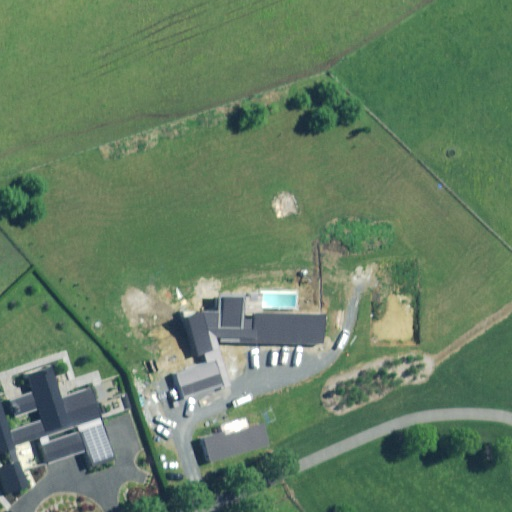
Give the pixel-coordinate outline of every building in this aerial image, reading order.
[(0,425),(0,450),(8,448),(7,446),(33,437),(34,439),(72,426),(87,467),(110,459),(98,423),(92,426),(86,408),(92,406),(86,389),(69,395),(72,404),(57,409),(43,367),(21,374),(38,421),(3,434),(0,425)] [(141,439),(134,415),(126,418),(132,442),(141,439)] [(153,467),(146,448),(137,451),(144,470),(153,467)] [(19,484),(12,462),(0,466),(0,487),(1,490),(19,484)] [(160,495),(157,486),(134,494),(137,503),(160,495)]
